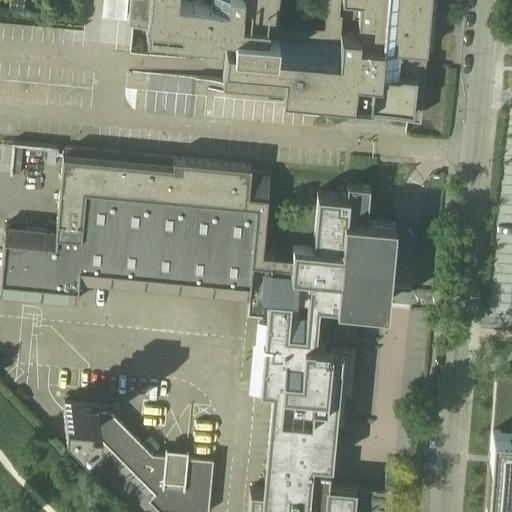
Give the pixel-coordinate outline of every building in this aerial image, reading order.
[(10,0),(9,9),(23,11),(24,0),(10,0)] [(369,1),(358,130),(415,135),(427,6),(436,7),(437,0),(378,0),(379,2),(369,1)] [(126,38),(121,95),(205,103),(204,113),(284,120),(290,62),(209,55),(210,45),(126,38)] [(420,102),(420,115),(442,116),(442,102),(420,102)] [(311,340),(311,344),(305,344),(309,301),(317,302),(318,294),(325,295),(326,284),(320,283),(320,279),(350,281),(349,284),(389,288),(395,219),(367,216),(370,183),(346,181),(345,193),(317,190),(312,247),(292,246),(292,253),(262,250),(270,172),(250,170),(251,163),(66,146),(65,153),(62,153),(55,229),(4,224),(0,271),(0,293),(77,300),(79,280),(92,281),(127,285),(161,288),(195,291),(230,294),(248,296),(247,311),(249,312),(250,306),(266,307),(258,387),(272,388),(265,465),(283,466),(281,490),(249,487),(246,511),(389,511),(394,457),(387,456),(384,488),(328,483),(334,418),(341,419),(343,395),(351,396),(355,348),(330,346),(331,342),(311,340)] [(511,511),(511,371),(496,370),(483,511),(511,511)] [(157,441),(156,450),(153,450),(121,418),(124,415),(112,403),(92,403),(68,380),(58,381),(58,374),(34,372),(33,385),(159,508),(204,511),(208,511),(214,456),(186,453),(187,444),(157,441)]
